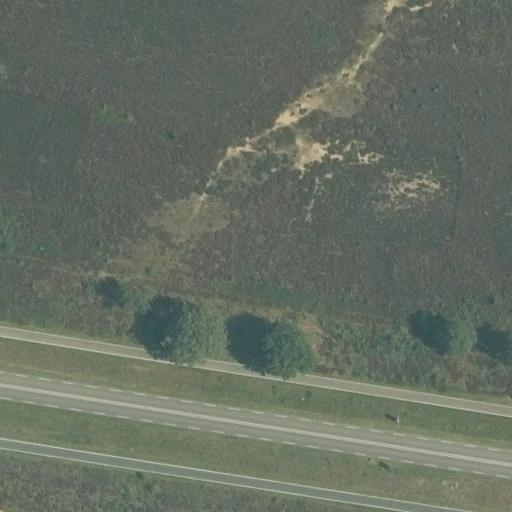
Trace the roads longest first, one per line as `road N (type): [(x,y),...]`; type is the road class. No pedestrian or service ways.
road 1 (track): [(511,339),(0,255)]
road 2 (primary): [(511,465),(0,385)]
